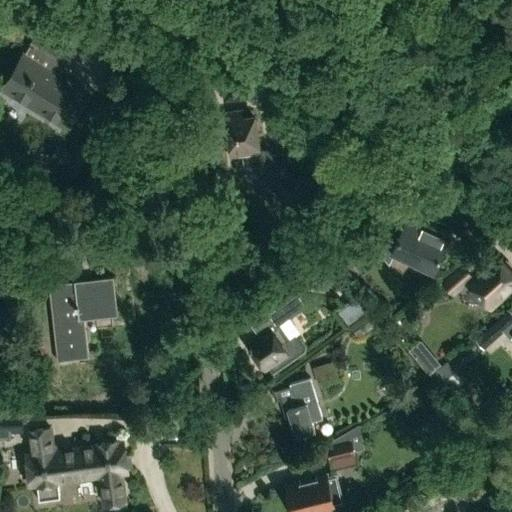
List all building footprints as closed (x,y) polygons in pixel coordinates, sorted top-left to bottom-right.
[(3,89),(66,126),(85,94),(55,75),(63,63),(66,65),(79,43),(43,21),(30,43),(31,44),(23,56),(3,89)] [(249,99),(248,85),(222,88),(223,102),(249,99)] [(225,114),(226,120),(231,156),(243,155),(246,155),(247,163),(262,174),(259,178),(287,199),(306,175),(278,153),(275,157),(266,151),(259,152),(254,116),(243,118),(242,111),(225,114)] [(80,172),(95,148),(81,140),(67,164),(80,172)] [(493,232),(498,222),(488,217),(483,227),(493,232)] [(448,237),(407,218),(391,252),(432,272),(448,237)] [(350,269),(365,256),(353,242),(337,255),(350,269)] [(488,259),(471,275),(472,276),(466,282),(491,309),(511,290),(511,267),(500,254),(491,262),(488,259)] [(462,265),(443,282),(452,293),(456,290),(466,282),(472,276),(471,275),(462,265)] [(115,315),(110,277),(73,281),(73,282),(48,285),(57,360),(88,357),(84,318),(115,315)] [(348,286),(341,290),(346,299),(353,295),(348,286)] [(335,310),(346,326),(370,308),(359,292),(335,310)] [(268,363),(273,370),(290,359),(285,351),(281,345),(289,339),(279,324),(294,314),(286,301),(266,315),(275,327),(248,345),(262,367),(268,363)] [(511,313),(509,310),(486,330),(494,339),(503,331),(509,338),(511,335),(511,313)] [(370,311),(350,325),(358,336),(378,322),(370,311)] [(317,384),(338,377),(332,360),(312,367),(317,384)] [(437,385),(454,371),(445,361),(429,375),(437,385)] [(314,430),(311,420),(322,417),(309,377),(289,383),(295,405),(287,407),(296,436),(314,430)] [(0,414),(0,437),(9,438),(9,430),(22,430),(22,414),(0,414)] [(26,426),(29,450),(25,451),(29,487),(38,486),(39,498),(59,495),(58,482),(100,477),(103,504),(127,502),(124,473),(130,473),(129,465),(132,465),(131,454),(127,454),(125,438),(55,446),(52,423),(26,426)] [(350,441),(327,446),(330,458),(354,453),(353,450),(363,447),(361,439),(351,441),(350,441)] [(325,475),(287,485),(293,511),(310,511),(332,507),(329,492),(338,490),(335,477),(326,479),(325,475)]
